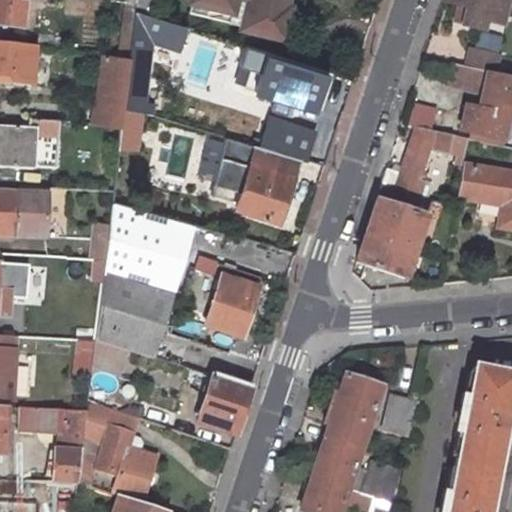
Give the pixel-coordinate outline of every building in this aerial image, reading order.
[(0,0),(0,22),(20,24),(22,0),(0,0)] [(155,12),(156,0),(136,0),(136,6),(150,10),(155,12)] [(248,0),(243,22),(281,31),(290,3),(279,0),(248,0)] [(481,22),(495,26),(503,0),(440,0),(454,3),(464,6),(458,26),(478,32),(481,22)] [(448,24),(458,26),(464,6),(454,3),(448,24)] [(142,109),(152,32),(147,30),(150,10),(136,6),(130,54),(124,104),(140,108),(142,109)] [(13,43),(0,42),(0,81),(10,82),(10,78),(31,80),(33,44),(13,42),(13,43)] [(266,46),(256,81),(318,102),(330,65),(266,46)] [(469,48),(465,65),(492,72),(496,55),(469,48)] [(103,51),(97,98),(94,98),(92,121),(122,124),(124,104),(130,54),(103,51)] [(465,65),(454,62),(449,82),(484,92),(483,97),(492,99),(489,110),(467,105),(461,130),(502,140),(511,105),(511,104),(511,77),(492,72),(465,65)] [(119,153),(134,155),(140,108),(124,104),(122,124),(119,149),(119,153)] [(316,128),(269,113),(260,141),(303,154),(307,155),(316,128)] [(0,160),(34,164),(35,136),(56,138),(58,118),(29,116),(28,127),(0,124),(0,160)] [(417,177),(426,149),(447,154),(450,143),(466,147),(467,139),(409,123),(395,169),(385,166),(379,185),(417,197),(423,179),(417,177)] [(260,141),(238,199),(281,214),(303,154),(260,141)] [(119,149),(106,147),(104,168),(117,171),(119,153),(119,149)] [(496,224),(511,227),(511,174),(463,165),(457,197),(500,205),(496,224)] [(356,258),(403,272),(427,200),(417,197),(379,185),(356,258)] [(47,191),(0,187),(0,229),(45,233),(47,191)] [(193,220),(113,200),(106,257),(103,282),(97,332),(124,341),(148,349),(193,220)] [(0,263),(0,259),(0,311),(11,312),(14,286),(0,284),(0,263)] [(263,276),(221,260),(200,323),(241,338),(263,276)] [(0,395),(12,396),(17,334),(0,332),(0,395)] [(92,368),(120,372),(124,341),(97,332),(97,335),(96,342),(92,368)] [(97,335),(87,333),(86,341),(96,342),(97,335)] [(77,340),(73,380),(91,382),(92,368),(96,342),(77,340)] [(455,433),(444,488),(439,487),(436,502),(432,501),(429,511),(484,511),(511,373),(511,371),(469,361),(464,389),(459,388),(455,403),(451,402),(449,416),(453,417),(450,432),(455,433)] [(215,368),(199,418),(237,430),(253,381),(215,368)] [(380,386),(343,374),(323,437),(358,449),(380,386)] [(102,405),(105,383),(91,382),(88,400),(102,405)] [(387,392),(380,429),(406,434),(413,397),(387,392)] [(88,400),(77,398),(75,407),(87,408),(88,400)] [(17,404),(16,426),(58,429),(56,448),(54,448),(51,483),(76,484),(87,408),(75,407),(17,404)] [(92,469),(114,477),(109,494),(115,496),(139,504),(155,457),(126,448),(130,435),(106,427),(92,469)] [(358,449),(323,437),(299,508),(310,511),(337,511),(345,491),(346,488),(358,449)] [(395,470),(367,460),(355,491),(346,488),(345,491),(384,505),(395,470)] [(51,483),(0,480),(0,511),(72,511),(76,484),(51,483)] [(115,496),(109,511),(162,511),(139,504),(115,496)]
